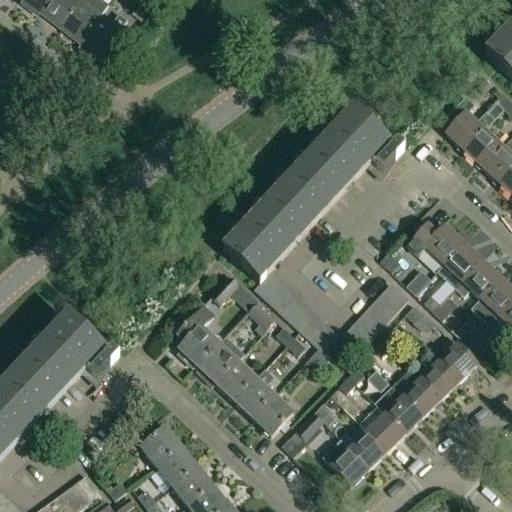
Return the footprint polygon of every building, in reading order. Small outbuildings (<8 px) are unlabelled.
[(53,0),(22,0),(21,3),(22,4),(19,8),(31,17),(34,13),(40,18),(53,0)] [(53,0),(40,18),(59,33),(81,5),(84,0),(53,0)] [(92,14),(81,5),(59,33),(79,47),(100,20),(105,13),(97,7),(92,14)] [(79,47),(81,49),(78,53),(88,60),(91,57),(98,62),(120,35),(119,34),(126,24),(118,19),(111,28),(100,20),(79,47)] [(504,78),(511,85),(511,31),(485,59),(501,75),(500,77),(503,80),(504,78)] [(494,106),(475,127),(483,136),(503,115),(510,107),(500,98),(493,106),(494,106)] [(511,123),(511,109),(510,107),(503,115),(511,124),(511,123)] [(241,274),(258,290),(263,285),(259,281),(370,161),(385,175),(403,155),(395,148),(391,153),(351,116),(222,256),(239,271),(237,273),(240,276),(241,274)] [(446,139),(464,156),(483,136),(475,127),(465,118),(446,139)] [(267,125),(250,143),(269,159),(285,141),(267,125)] [(464,156),(482,173),(489,166),(502,152),(483,136),(464,156)] [(482,173),(501,190),(511,177),(511,162),(502,152),(489,166),(482,173)] [(511,177),(501,190),(511,200),(511,177)] [(428,231),(408,253),(418,262),(426,254),(443,270),(462,250),(444,233),(437,240),(428,231)] [(480,267),(462,250),(443,270),(437,277),(455,294),(461,287),(463,285),(480,267)] [(373,253),(365,261),(381,277),(389,269),(373,253)] [(498,284),(480,267),(463,285),(461,287),(455,294),(463,302),(469,295),(479,304),(493,290),(498,284)] [(430,285),(421,275),(405,292),(415,301),(430,285)] [(253,296),(262,304),(278,286),(269,278),(263,285),(258,290),(253,296)] [(229,284),(211,303),(220,311),(237,292),(229,284)] [(492,327),(497,321),(511,307),(511,305),(511,296),(498,284),(493,290),(479,304),(470,314),(488,331),(492,327)] [(287,294),(278,286),(262,304),(270,312),(287,294)] [(408,306),(390,289),(382,298),(400,315),(408,306)] [(270,312),(279,320),(296,302),(287,294),(270,312)] [(382,298),(373,307),(391,324),(400,315),(382,298)] [(439,310),(430,301),(423,309),(432,318),(439,310)] [(288,328),(305,310),(296,302),(279,320),(288,328)] [(502,331),(505,328),(511,334),(511,305),(511,307),(497,321),(492,327),(496,331),(502,331)] [(373,307),(365,316),(383,332),(391,324),(373,307)] [(266,334),(274,326),(257,309),(249,318),(266,334)] [(288,328),(297,336),(313,319),(305,310),(288,328)] [(432,318),(441,327),(448,319),(439,310),(432,318)] [(189,366),(196,373),(218,350),(201,334),(213,322),(202,312),(175,341),(177,342),(178,342),(185,348),(178,355),(180,357),(177,360),(186,368),(189,366)] [(413,312),(405,321),(412,328),(416,330),(421,332),(425,332),(430,331),(433,327),(422,317),(421,318),(413,312)] [(375,341),(383,332),(365,316),(357,325),(375,341)] [(306,345),(322,327),(313,319),(297,336),(306,345)] [(0,458),(85,367),(100,381),(118,362),(110,355),(106,360),(66,322),(0,392),(0,458)] [(357,325),(349,334),(367,350),(375,341),(357,325)] [(249,351),(257,342),(238,327),(231,336),(249,351)] [(306,345),(315,353),(331,335),(322,327),(306,345)] [(294,344),(283,334),(275,342),(286,352),(294,344)] [(349,334),(340,343),(351,352),(359,359),(367,350),(349,334)] [(324,361),(340,343),(331,335),(315,353),(318,355),(324,361)] [(389,353),(398,343),(391,336),(382,346),(389,353)] [(459,344),(468,352),(475,344),(466,336),(459,344)] [(205,381),(202,384),(211,392),(214,389),(215,390),(236,368),(244,360),(226,342),(218,350),(196,373),(205,381)] [(440,351),(448,359),(438,369),(458,389),(476,371),(456,351),(457,350),(450,342),(440,351)] [(340,343),(324,361),(329,365),(334,371),(351,352),(340,343)] [(286,352),(297,363),(305,354),(294,344),(286,352)] [(468,352),(477,361),(484,353),(475,344),(468,352)] [(382,346),(373,355),(381,362),(389,353),(382,346)] [(329,365),(324,361),(318,355),(305,370),(315,379),(329,365)] [(255,385),(236,368),(215,390),(234,408),(255,385)] [(440,406),(458,389),(438,369),(420,386),(440,406)] [(356,374),(347,383),(351,387),(355,390),(363,381),(356,374)] [(346,400),(355,390),(351,387),(347,383),(338,392),(346,400)] [(234,408),(252,425),(274,402),(255,385),(234,408)] [(420,386),(402,403),(422,423),(440,406),(420,386)] [(422,423),(402,403),(391,392),(382,400),(394,411),(384,420),(404,440),(422,423)] [(252,425),(271,443),(292,420),(274,402),(252,425)] [(328,431),(336,422),(323,410),(313,419),(321,427),(322,426),(328,431)] [(322,428),(313,420),(296,438),(305,446),(322,428)] [(384,420),(366,438),(386,458),(404,440),(384,420)] [(140,454),(156,474),(180,454),(164,434),(140,454)] [(368,475),(386,458),(366,438),(349,455),(368,475)] [(156,474),(172,494),(196,474),(180,454),(156,474)] [(349,455),(330,473),(350,493),(368,475),(349,455)] [(34,457),(23,470),(41,486),(53,473),(34,457)] [(212,494),(196,474),(172,494),(186,511),(189,511),(201,503),(212,494)] [(85,482),(76,489),(91,509),(100,502),(85,482)] [(158,511),(168,511),(170,511),(155,487),(146,492),(158,511)] [(119,488),(107,498),(114,507),(127,497),(119,488)] [(78,511),(85,511),(91,509),(76,489),(67,496),(78,511)] [(226,511),(212,494),(201,503),(189,511),(226,511)] [(64,511),(78,511),(67,496),(57,502),(64,511)] [(144,511),(149,511),(155,508),(145,496),(137,502),(144,511)] [(0,502),(0,511),(8,511),(11,509),(2,500),(0,502)] [(49,511),(64,511),(57,502),(48,510),(49,511)] [(116,511),(131,511),(133,511),(128,503),(116,511)]
